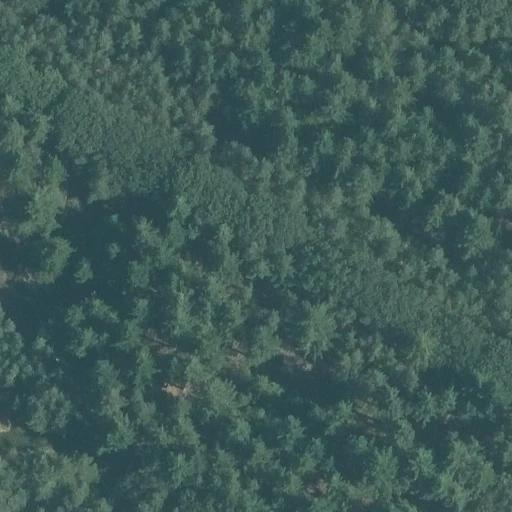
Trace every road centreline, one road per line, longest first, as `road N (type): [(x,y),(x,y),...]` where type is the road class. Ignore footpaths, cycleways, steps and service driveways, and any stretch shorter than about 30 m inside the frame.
road 1 (track): [(0,106),(511,412)]
road 2 (track): [(115,511),(0,211)]
